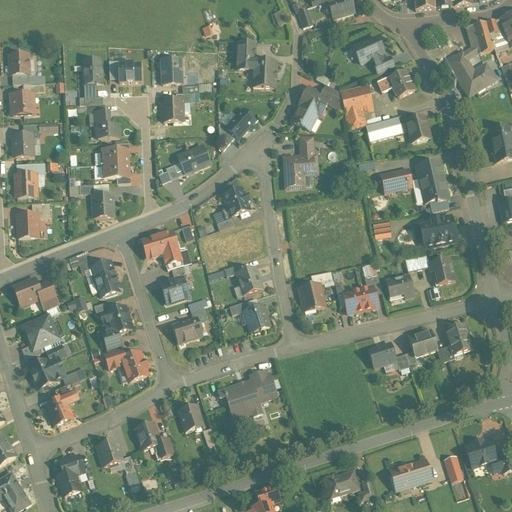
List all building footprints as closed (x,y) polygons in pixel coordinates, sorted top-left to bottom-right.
[(315,0),(311,2),(314,9),(327,4),(326,0),(315,0)] [(350,0),(344,0),(329,5),(334,21),(355,14),(350,0)] [(414,0),(416,13),(436,11),(434,0),(414,0)] [(435,0),(437,11),(454,9),(453,9),(472,6),(471,0),(435,0)] [(299,3),(292,6),(296,15),(303,12),(299,3)] [(308,12),(299,15),(304,30),(313,27),(308,12)] [(511,17),(500,22),(496,23),(496,24),(499,35),(490,37),(495,52),(496,57),(511,50),(511,49),(511,48),(511,17)] [(496,24),(472,29),(477,46),(477,48),(480,56),(480,57),(495,52),(490,37),(499,35),(496,24)] [(477,46),(472,29),(467,31),(472,50),(477,48),(477,46)] [(377,40),(353,50),(361,67),(373,61),(375,66),(384,62),(382,57),(384,56),(377,40)] [(255,46),(239,45),(238,54),(255,55),(255,46)] [(462,55),(447,65),(458,82),(473,73),(467,63),(473,59),(468,53),(463,56),(462,55)] [(255,55),(238,54),(238,72),(251,73),(251,63),(254,64),(255,55)] [(503,56),(498,58),(501,69),(502,69),(507,67),(503,56)] [(28,57),(10,58),(11,78),(13,78),(29,77),(28,57)] [(375,66),(374,66),(378,76),(379,76),(379,77),(394,70),(394,69),(390,59),(375,66)] [(182,62),(164,63),(164,72),(162,72),(163,88),(183,87),(182,62)] [(101,63),(83,64),(84,87),(96,86),(102,86),(101,63)] [(254,64),(251,63),(251,73),(254,73),(253,90),(275,91),(276,65),(254,64)] [(486,67),(474,74),(473,73),(458,82),(469,99),(478,94),(477,93),(486,87),(487,88),(496,82),(486,67)] [(390,80),(394,89),(399,100),(416,92),(406,72),(390,80)] [(29,77),(13,78),(13,88),(29,87),(29,77)] [(326,80),(319,77),(317,82),(327,87),(328,85),(330,84),(329,81),(327,82),(326,80)] [(390,79),(377,85),(382,95),(394,89),(390,80),(390,79)] [(45,86),(29,87),(30,97),(46,96),(45,86)] [(96,100),(85,100),(85,109),(88,108),(103,108),(103,100),(97,100),(96,86),(96,100)] [(199,88),(183,89),(183,96),(194,96),(199,96),(199,88)] [(368,88),(340,95),(349,133),(366,128),(365,123),(363,115),(374,112),(368,88)] [(339,96),(326,89),(321,97),(330,102),(328,106),(343,114),(339,96)] [(321,97),(309,90),(300,107),(303,108),(299,115),(297,115),(292,124),(309,133),(319,114),(323,116),(328,106),(330,102),(321,97)] [(183,96),(176,97),(176,103),(182,103),(182,106),(195,105),(194,96),(183,96)] [(24,97),(12,97),(13,119),(34,117),(33,109),(31,109),(31,99),(24,100),(24,97)] [(176,103),(163,103),(164,125),(183,124),(182,106),(182,103),(176,103)] [(103,108),(88,108),(88,117),(97,117),(97,116),(105,115),(105,107),(103,108)] [(243,111),(226,131),(227,132),(236,140),(239,142),(256,123),(243,111)] [(105,115),(97,116),(97,117),(98,141),(119,140),(118,128),(108,128),(108,115),(105,115)] [(381,118),(365,123),(366,128),(382,124),(381,118)] [(425,118),(406,123),(406,124),(409,134),(412,146),(432,141),(429,131),(428,131),(425,118)] [(366,128),(370,144),(403,136),(400,126),(398,120),(382,124),(366,128)] [(406,124),(400,126),(403,136),(409,134),(406,124)] [(40,127),(23,128),(24,138),(32,138),(32,141),(40,141),(40,127)] [(509,128),(490,132),(493,146),(492,146),(496,165),(511,161),(511,145),(510,136),(511,136),(511,127),(509,128)] [(236,140),(227,132),(219,141),(227,149),(236,140)] [(24,138),(14,139),(15,160),(33,159),(32,141),(32,138),(24,138)] [(312,139),(300,138),(301,147),(313,146),(312,139)] [(302,159),(284,160),(286,191),(304,190),(304,177),(318,176),(317,158),(314,158),(313,146),(301,147),(302,159)] [(204,149),(178,159),(185,176),(185,177),(194,173),(195,174),(211,167),(204,149)] [(119,153),(102,154),(103,182),(120,181),(120,180),(129,179),(129,172),(128,172),(128,161),(129,161),(128,153),(119,154),(119,153)] [(440,163),(416,169),(425,206),(429,205),(437,203),(437,205),(447,203),(449,202),(440,163)] [(45,166),(27,167),(27,178),(27,179),(35,178),(36,178),(46,177),(45,166)] [(175,168),(166,171),(171,183),(180,180),(179,179),(185,177),(185,176),(179,179),(175,168)] [(408,171),(380,178),(384,196),(413,190),(408,171)] [(36,178),(27,179),(27,178),(16,178),(17,200),(37,199),(36,178)] [(94,188),(80,189),(80,197),(94,196),(94,188)] [(242,191),(224,198),(231,219),(232,219),(250,212),(242,191)] [(499,205),(503,224),(511,222),(511,191),(503,193),(505,204),(499,205)] [(112,198),(93,199),(94,220),(114,219),(112,198)] [(437,203),(429,205),(432,214),(449,210),(447,203),(437,205),(437,203)] [(50,207),(32,207),(33,218),(37,217),(38,222),(51,221),(50,207)] [(33,218),(18,218),(19,241),(46,240),(46,239),(38,240),(38,222),(37,217),(33,218)] [(232,221),(217,226),(220,233),(235,228),(232,219),(231,219),(232,221)] [(451,219),(439,221),(439,220),(433,222),(433,223),(420,225),(425,250),(457,243),(451,219)] [(388,223),(373,225),(376,240),(390,238),(388,223)] [(190,228),(182,231),(186,244),(194,242),(190,228)] [(172,235),(166,237),(161,238),(161,237),(142,243),(147,258),(152,261),(163,258),(168,273),(172,272),(183,269),(173,234),(172,234),(172,235)] [(89,256),(77,260),(82,275),(92,272),(92,270),(93,270),(89,256)] [(427,256),(404,260),(408,275),(429,270),(429,266),(427,256)] [(429,266),(429,270),(431,275),(435,274),(438,288),(456,284),(450,261),(429,266)] [(93,270),(92,270),(92,272),(94,278),(97,287),(99,286),(101,290),(98,291),(101,300),(120,294),(122,291),(120,286),(118,285),(117,285),(116,281),(116,280),(114,272),(113,272),(112,268),(111,264),(93,270)] [(240,267),(225,272),(227,280),(237,276),(242,274),(240,267)] [(183,269),(172,272),(175,283),(183,280),(183,281),(187,280),(184,269),(183,269)] [(242,274),(237,276),(244,299),(263,292),(260,284),(259,284),(255,270),(242,274)] [(332,274),(311,278),(313,289),(320,287),(321,288),(334,285),(332,274)] [(377,277),(364,280),(367,291),(373,290),(375,298),(382,296),(377,277)] [(408,278),(386,284),(390,301),(403,298),(404,302),(414,300),(408,278)] [(175,283),(161,287),(167,307),(189,300),(183,281),(183,280),(175,283)] [(35,281),(13,290),(21,309),(40,301),(43,300),(38,288),(35,281)] [(50,284),(38,288),(43,300),(40,301),(45,314),(59,307),(50,284)] [(313,289),(299,292),(305,314),(306,314),(305,311),(314,309),(315,312),(326,310),(321,288),(320,287),(313,289)] [(367,291),(343,297),(347,317),(365,313),(365,312),(377,309),(375,298),(373,290),(367,291)] [(109,304),(94,309),(97,317),(112,312),(109,304)] [(247,304),(230,310),(232,318),(246,314),(250,312),(247,304)] [(263,308),(250,312),(246,314),(249,326),(248,326),(251,336),(270,329),(263,308)] [(125,309),(107,315),(112,333),(114,337),(118,336),(133,331),(125,309)] [(204,310),(191,314),(193,322),(197,321),(199,327),(209,324),(204,310)] [(48,319),(25,329),(26,329),(25,332),(27,338),(30,339),(33,347),(36,352),(41,349),(50,345),(48,341),(57,338),(48,319)] [(193,322),(172,328),(178,347),(203,339),(199,327),(197,321),(193,322)] [(464,327),(445,333),(450,348),(453,356),(454,356),(461,353),(462,356),(473,352),(464,327)] [(112,333),(103,336),(108,353),(122,349),(118,336),(114,337),(112,333)] [(431,334),(408,341),(413,355),(414,359),(415,359),(422,356),(423,358),(437,354),(438,352),(431,334)] [(33,347),(22,352),(27,363),(46,354),(47,354),(46,353),(43,355),(41,349),(36,352),(33,347)] [(391,347),(369,354),(374,371),(396,364),(395,360),(391,347)] [(47,354),(46,354),(50,361),(47,363),(48,365),(51,364),(52,366),(58,363),(58,362),(66,358),(61,348),(47,354)] [(453,356),(450,348),(444,350),(449,364),(455,362),(454,356),(453,356)] [(444,350),(438,352),(437,354),(441,366),(449,364),(444,350)] [(122,352),(105,357),(110,372),(124,368),(122,362),(125,361),(122,352)] [(125,361),(122,362),(124,368),(129,385),(148,378),(141,355),(125,361)] [(414,359),(413,355),(406,357),(411,370),(418,368),(415,359),(414,359)] [(406,357),(395,360),(396,364),(399,374),(411,370),(406,357)] [(47,363),(29,371),(39,392),(57,384),(56,383),(63,380),(66,379),(62,371),(53,375),(48,365),(51,364),(48,365),(47,363)] [(252,383),(218,394),(220,401),(233,397),(235,405),(228,408),(233,423),(243,419),(242,414),(251,411),(254,420),(263,417),(257,400),(266,397),(268,403),(278,399),(271,377),(267,378),(266,373),(250,378),(252,383)] [(66,379),(63,380),(66,389),(67,388),(80,382),(77,374),(66,379)] [(66,389),(55,394),(58,402),(64,399),(64,400),(71,397),(67,388),(66,389)] [(58,402),(46,408),(52,421),(56,428),(72,421),(66,409),(78,403),(75,395),(71,397),(64,400),(64,399),(58,402)] [(197,408),(179,414),(186,435),(204,429),(197,408)] [(154,426),(135,432),(143,454),(161,448),(160,444),(154,426)] [(211,431),(203,434),(208,450),(216,448),(211,431)] [(3,439),(0,441),(0,469),(16,459),(3,439)] [(169,441),(160,444),(161,448),(165,461),(175,458),(169,441)] [(116,443),(97,449),(104,470),(123,465),(123,464),(122,461),(116,443)] [(482,443),(473,446),(473,448),(466,450),(473,472),(491,466),(497,464),(496,462),(490,443),(483,445),(482,443)] [(511,462),(510,456),(498,459),(498,461),(496,462),(497,464),(491,466),(494,476),(502,474),(503,477),(511,473),(511,462)] [(80,458),(59,465),(64,478),(65,482),(76,478),(85,475),(86,475),(84,471),(80,458)] [(131,459),(122,461),(123,464),(123,465),(127,478),(136,475),(131,459)] [(456,459),(445,463),(452,486),(463,482),(456,459)] [(425,464),(411,468),(417,488),(432,484),(425,464)] [(411,468),(391,475),(397,495),(403,493),(407,491),(417,488),(411,468)] [(91,469),(84,471),(86,475),(85,475),(88,484),(95,482),(91,469)] [(354,475),(326,484),(331,499),(339,496),(340,499),(359,492),(354,475)] [(20,511),(30,506),(11,477),(0,484),(0,502),(4,500),(11,511),(20,511)] [(76,478),(65,482),(64,478),(58,480),(64,499),(82,494),(76,478)] [(370,483),(363,485),(366,495),(360,497),(362,503),(374,500),(370,483)] [(275,489),(256,495),(261,510),(255,511),(272,511),(271,507),(281,504),(275,489)]
